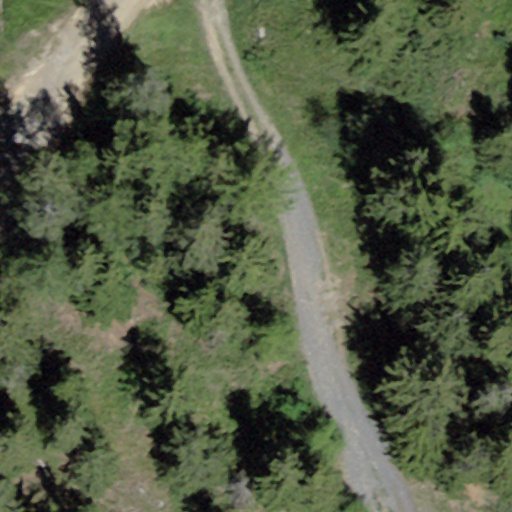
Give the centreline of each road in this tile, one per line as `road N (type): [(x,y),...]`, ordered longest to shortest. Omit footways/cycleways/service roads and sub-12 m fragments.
road 1 (track): [(368,511),(295,224),(221,54),(213,0)]
road 2 (track): [(0,140),(107,0)]
